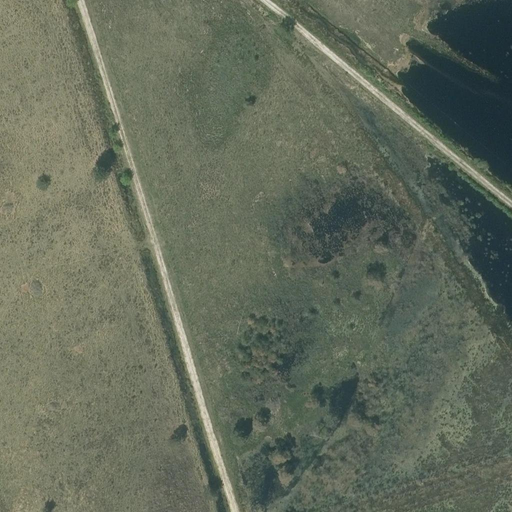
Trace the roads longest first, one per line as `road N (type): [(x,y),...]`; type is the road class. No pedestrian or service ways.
road 1 (track): [(78,0),(236,511)]
road 2 (track): [(264,0),(511,204)]
